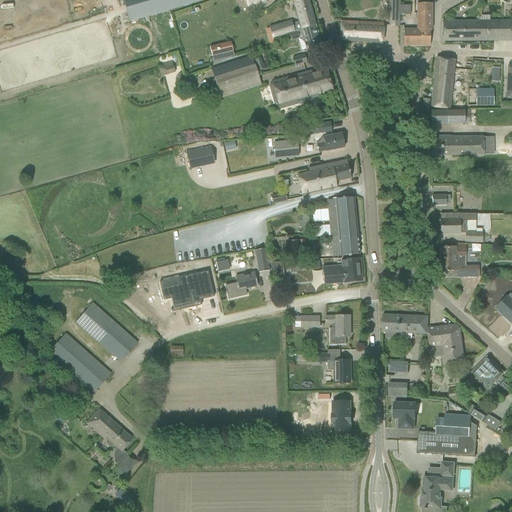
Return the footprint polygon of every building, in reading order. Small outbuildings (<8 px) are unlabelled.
[(129,22),(149,16),(143,0),(122,0),(124,5),(129,22)] [(200,1),(199,0),(143,0),(149,16),(200,1)] [(291,21),(269,28),(269,29),(272,38),(288,33),(300,30),(300,29),(315,26),(307,0),(291,0),(298,22),(292,24),(291,21)] [(399,6),(399,0),(389,0),(389,27),(399,27),(399,15),(399,6)] [(429,30),(431,30),(431,4),(416,4),(416,29),(403,29),(403,46),(429,46),(429,30)] [(511,22),(489,22),(489,16),(480,17),(480,22),(480,41),(511,41),(511,22)] [(381,44),(383,24),(340,22),(340,41),(381,44)] [(443,41),(480,41),(480,22),(443,22),(443,41)] [(300,30),(288,33),(290,41),(297,39),(302,37),(306,51),(307,52),(322,48),(315,26),(300,29),(300,30)] [(213,63),(234,57),(230,42),(209,49),(213,63)] [(256,60),(255,56),(254,55),(250,56),(210,70),(221,99),(260,85),(256,73),(259,72),(255,60),(256,60)] [(294,65),(306,62),(304,55),(292,58),(294,65)] [(449,109),(455,61),(436,58),(430,107),(449,109)] [(259,72),(265,70),(261,59),(256,60),(255,60),(259,72)] [(318,94),(332,90),(326,71),(312,75),(311,71),(272,82),(273,84),(270,85),(268,88),(271,97),(273,105),(276,106),(279,106),(280,110),(297,105),(296,103),(305,100),(306,103),(319,99),(318,94)] [(476,107),(494,106),(493,89),(476,90),(476,107)] [(428,110),(429,100),(422,99),(421,109),(428,110)] [(464,125),(464,124),(464,112),(430,112),(430,126),(464,125)] [(330,123),(302,127),(303,136),(331,132),(330,123)] [(318,153),(344,148),(341,134),(322,138),(323,143),(316,144),(318,153)] [(483,137),(450,137),(450,136),(429,137),(429,157),(483,155),(483,137)] [(275,159),(298,157),(297,140),(273,143),(275,159)] [(231,142),(224,143),(226,151),(233,150),(231,142)] [(210,147),(186,153),(189,169),(201,166),(199,156),(211,153),(212,156),(212,157),(210,147)] [(297,176),(301,196),(336,188),(335,182),(350,179),(346,160),(308,169),(309,173),(297,176)] [(273,204),(286,201),(286,199),(285,199),(285,201),(279,202),(278,195),(271,197),(273,204)] [(432,206),(445,205),(445,195),(432,196),(431,196),(432,206)] [(332,258),(359,255),(353,198),(326,201),(332,258)] [(475,221),(475,214),(449,214),(446,214),(445,221),(440,221),(440,225),(440,235),(460,234),(460,233),(464,233),(464,243),(482,244),(482,232),(466,232),(466,221),(475,221)] [(303,240),(291,241),(292,255),(304,254),(303,240)] [(466,258),(466,245),(454,245),(454,248),(440,248),(441,271),(446,271),(446,278),(478,278),(478,267),(464,267),(464,258),(466,258)] [(262,250),(254,251),(258,273),(267,271),(268,271),(264,249),(262,250)] [(344,283),(361,282),(359,259),(340,261),(341,266),(333,267),(334,270),(342,270),(344,283)] [(229,261),(217,262),(217,271),(230,269),(229,261)] [(273,276),(283,275),(282,262),(273,263),(273,276)] [(342,270),(334,270),(333,267),(322,268),(323,285),(344,283),(342,270)] [(183,285),(162,290),(164,300),(163,300),(163,301),(171,300),(173,310),(187,306),(187,307),(187,308),(200,306),(201,306),(199,300),(200,300),(212,297),(212,298),(213,297),(207,271),(189,276),(184,277),(186,285),(183,285)] [(226,286),(225,286),(228,300),(229,300),(229,299),(240,297),(246,296),(246,295),(245,290),(250,289),(257,287),(253,273),(235,277),(236,281),(237,284),(235,284),(226,286)] [(88,297),(88,286),(76,286),(76,297),(88,297)] [(506,298),(497,307),(506,315),(504,317),(511,324),(511,323),(511,295),(510,294),(506,298)] [(120,363),(137,344),(92,304),(76,323),(120,363)] [(427,335),(428,317),(382,315),(381,333),(386,333),(385,338),(396,339),(396,334),(427,335)] [(319,329),(319,327),(318,317),(300,317),(300,318),(294,318),(294,328),(300,328),(300,329),(319,329)] [(345,337),(349,337),(349,317),(325,317),(325,325),(331,324),(331,329),(328,329),(329,329),(329,345),(328,345),(345,345),(345,337)] [(463,359),(459,329),(455,326),(428,330),(431,348),(428,348),(429,357),(444,356),(445,362),(463,359)] [(110,374),(102,368),(65,334),(50,351),(95,391),(110,374)] [(327,355),(311,355),(311,362),(311,363),(327,363),(327,371),(332,371),(332,384),(339,383),(349,383),(349,361),(339,361),(327,362),(327,355)] [(500,377),(504,374),(490,360),(489,360),(485,360),(484,360),(471,374),(478,381),(484,375),(485,377),(489,377),(491,375),(499,384),(499,387),(508,396),(511,391),(511,387),(504,379),(503,380),(500,377)] [(408,374),(408,363),(390,362),(389,374),(408,374)] [(407,397),(408,385),(388,384),(388,397),(407,397)] [(449,398),(459,397),(458,388),(448,389),(449,398)] [(333,415),(332,415),(332,424),(333,424),(333,433),(350,433),(350,423),(351,423),(351,415),(350,415),(350,402),(332,402),(333,415)] [(394,403),(394,407),(392,407),(392,414),(393,414),(393,419),(399,419),(399,429),(413,430),(414,420),(415,420),(415,416),(415,404),(394,403)] [(482,423),(487,415),(469,404),(470,416),(482,423)] [(104,432),(113,422),(99,410),(86,424),(101,437),(105,433),(104,432)] [(62,413),(52,413),(49,421),(56,428),(64,422),(64,421),(62,414),(62,413)] [(484,422),(496,428),(500,420),(488,414),(484,422)] [(418,441),(417,454),(475,457),(477,427),(470,422),(445,420),(436,419),(436,422),(436,433),(418,432),(418,433),(417,441),(418,441)] [(122,451),(132,440),(113,422),(104,432),(105,433),(101,437),(104,440),(105,439),(117,449),(114,453),(114,464),(118,467),(115,471),(123,478),(137,462),(129,454),(128,456),(122,451)] [(441,469),(441,476),(453,477),(453,465),(441,465),(441,469)] [(419,498),(418,504),(420,507),(420,508),(422,508),(422,511),(440,511),(441,507),(442,491),(453,492),(453,480),(423,478),(423,479),(424,479),(423,488),(421,487),(421,497),(419,498)]
